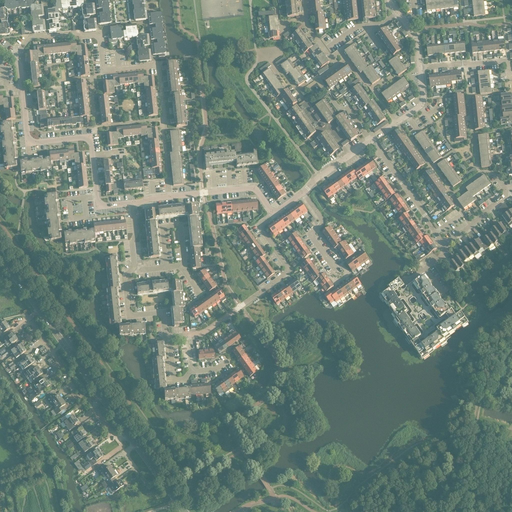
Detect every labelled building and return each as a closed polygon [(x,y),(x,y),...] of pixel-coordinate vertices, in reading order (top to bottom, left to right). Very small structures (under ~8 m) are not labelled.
[(18,9),(18,2),(15,3),(15,0),(9,0),(11,10),(18,9)] [(26,9),(25,0),(19,0),(20,2),(18,2),(18,9),(26,9)] [(60,0),(62,9),(63,10),(66,9),(67,8),(70,8),(69,2),(67,2),(66,0),(60,0)] [(69,2),(70,8),(72,8),(73,9),(77,8),(76,0),(70,0),(71,2),(69,2)] [(108,0),(95,0),(96,10),(102,10),(103,14),(97,15),(98,26),(110,24),(111,23),(110,20),(110,19),(110,18),(110,15),(109,14),(108,9),(109,8),(109,4),(108,4),(109,3),(108,0)] [(131,0),(132,1),(132,2),(132,6),(133,6),(134,11),(133,12),(133,16),(134,16),(134,17),(134,21),(135,22),(147,20),(146,10),(144,10),(144,5),(145,5),(144,0),(131,0)] [(358,20),(356,4),(355,0),(345,0),(347,10),(348,21),(358,20)] [(374,2),(373,0),(362,0),(363,3),(364,19),(371,19),(375,18),(374,2)] [(116,19),(128,17),(127,3),(122,3),(121,1),(119,2),(119,4),(114,4),(116,19)] [(298,16),(297,5),(286,7),(288,18),(296,17),(296,19),(300,19),(300,16),(298,16)] [(95,10),(82,12),(82,16),(83,17),(83,19),(90,19),(89,16),(95,16),(95,10)] [(31,20),(38,19),(38,17),(44,16),(43,11),(30,12),(31,20)] [(155,27),(162,26),(161,26),(161,24),(162,23),(162,19),(161,19),(161,18),(161,14),(160,13),(148,15),(149,25),(155,25),(155,27)] [(58,14),(45,16),(46,21),(52,20),(52,23),(58,22),(58,20),(59,19),(59,15),(58,14)] [(0,20),(1,21),(1,23),(8,22),(7,15),(0,15),(0,20)] [(32,27),(45,26),(44,21),(39,21),(38,19),(31,20),(32,27)] [(90,19),(83,19),(84,21),(83,23),(83,26),(84,27),(96,26),(96,20),(90,21),(90,19)] [(58,22),(52,23),(53,25),(47,26),(47,31),(59,30),(60,29),(60,25),(59,24),(58,22)] [(126,32),(123,32),(124,38),(126,38),(127,39),(131,38),(132,37),(130,25),(125,26),(126,32)] [(121,26),(115,27),(116,39),(117,40),(121,39),(122,38),(124,38),(123,32),(121,32),(121,26)] [(162,26),(155,27),(156,29),(150,30),(151,40),(157,40),(157,42),(163,41),(163,39),(164,38),(163,34),(162,34),(163,33),(163,29),(162,29),(161,26),(162,26)] [(117,42),(116,39),(115,27),(110,27),(111,35),(108,35),(109,43),(110,44),(116,43),(117,42)] [(381,38),(389,32),(386,28),(378,34),(379,36),(381,38)] [(298,44),(306,38),(300,29),(291,36),(298,44)] [(393,37),(389,32),(381,38),(384,43),(393,37)] [(384,43),(387,47),(396,41),(393,37),(384,43)] [(304,54),(308,51),(313,47),(306,38),(298,44),(304,54)] [(138,47),(138,49),(144,49),(144,46),(150,46),(149,40),(137,42),(136,42),(137,46),(138,47)] [(152,56),(158,55),(161,55),(162,57),(165,57),(164,54),(165,53),(165,50),(164,49),(165,48),(164,45),(163,44),(163,42),(163,41),(157,42),(157,44),(151,45),(152,56)] [(399,45),(396,41),(387,47),(390,52),(399,45)] [(77,53),(77,59),(88,58),(86,46),(76,47),(76,43),(70,44),(71,54),(77,53)] [(316,44),(313,47),(308,51),(311,55),(320,49),(316,44)] [(344,51),(348,56),(356,50),(353,45),(344,51)] [(399,45),(390,52),(394,56),(402,50),(399,45)] [(27,52),(28,64),(39,63),(38,57),(44,57),(43,46),(37,47),(37,51),(27,52)] [(138,56),(139,57),(151,56),(150,50),(144,51),(144,49),(138,49),(138,52),(137,53),(138,56)] [(323,53),(320,49),(311,55),(314,59),(323,53)] [(348,56),(351,60),(359,54),(356,50),(348,56)] [(317,64),(326,58),(323,53),(314,59),(317,64)] [(351,60),(354,65),(362,59),(359,54),(351,60)] [(392,67),(400,61),(397,57),(389,63),(392,67)] [(329,62),(326,58),(317,64),(321,68),(329,62)] [(354,65),(357,69),(366,63),(362,59),(354,65)] [(284,70),(293,64),(289,60),(281,66),(284,70)] [(404,66),(400,61),(392,67),(395,72),(404,66)] [(170,95),(173,95),(181,94),(177,62),(167,63),(170,95)] [(360,74),(363,72),(369,67),(366,63),(357,69),(360,74)] [(287,75),(289,73),(296,69),(293,64),(284,70),(287,75)] [(341,67),(347,76),(352,72),(346,64),(341,67)] [(371,66),(369,67),(363,72),(366,76),(374,70),(371,66)] [(404,66),(395,72),(398,76),(407,70),(404,66)] [(289,73),(292,78),(301,72),(298,67),(296,69),(289,73)] [(347,76),(341,67),(337,70),(343,79),(347,76)] [(264,80),(273,73),(270,69),(261,75),(264,80)] [(343,79),(337,70),(333,73),(339,82),(343,79)] [(377,74),(374,70),(366,76),(369,81),(377,74)] [(304,76),(301,72),(292,78),(295,82),(304,76)] [(273,73),(264,80),(267,84),(276,78),(273,73)] [(339,82),(333,73),(328,77),(334,85),(339,82)] [(143,84),(144,90),(154,89),(153,77),(143,78),(143,74),(136,74),(138,85),(143,84)] [(377,74),(369,81),(372,85),(381,79),(377,74)] [(114,87),(120,87),(119,76),(112,77),(113,81),(103,82),(104,94),(115,93),(114,87)] [(307,81),(304,76),(295,82),(299,87),(307,81)] [(324,80),(329,86),(330,88),(334,85),(328,77),(324,80)] [(271,88),(279,82),(276,78),(267,84),(271,88)] [(404,78),(399,82),(405,90),(410,87),(404,78)] [(274,93),(282,87),(279,82),(271,88),(274,93)] [(401,93),(405,90),(399,82),(395,85),(401,93)] [(362,109),(364,108),(371,103),(358,85),(349,91),(362,109)] [(397,96),(401,93),(395,85),(390,88),(397,96)] [(285,91),(282,87),(274,93),(277,97),(279,96),(285,91)] [(392,100),(397,96),(390,88),(386,91),(392,100)] [(282,100),(291,94),(287,90),(285,91),(279,96),(282,100)] [(388,103),(392,100),(386,91),(382,94),(388,103)] [(173,95),(176,128),(187,127),(183,94),(181,94),(173,95)] [(285,105),(294,98),(291,94),(282,100),(285,105)] [(4,112),(5,112),(5,111),(14,110),(13,98),(3,99),(2,95),(0,95),(0,106),(3,106),(4,112)] [(294,98),(285,105),(288,109),(297,103),(294,98)] [(362,134),(355,125),(346,112),(339,117),(326,99),(313,109),(306,100),(286,114),(305,141),(312,136),(328,158),(351,142),(362,134)] [(373,102),(371,103),(364,108),(377,126),(385,120),(373,102)] [(40,115),(41,120),(47,119),(46,110),(38,111),(39,115),(40,115)] [(80,123),(80,117),(71,118),(72,125),(76,125),(76,124),(80,123)] [(511,127),(510,124),(509,124),(508,118),(501,119),(500,119),(501,125),(508,124),(508,127),(511,127)] [(2,135),(3,139),(13,138),(13,133),(11,133),(11,130),(9,130),(9,128),(12,127),(12,123),(1,124),(2,128),(0,128),(0,129),(1,135),(2,135)] [(140,126),(131,127),(132,136),(141,135),(141,137),(140,126)] [(146,126),(140,126),(141,137),(147,136),(148,142),(149,142),(158,141),(157,129),(150,129),(147,130),(146,126)] [(117,139),(123,139),(122,128),(116,129),(116,133),(113,133),(106,134),(108,146),(111,146),(118,145),(117,139)] [(389,136),(393,141),(401,135),(398,130),(389,136)] [(414,137),(418,142),(426,136),(423,131),(414,137)] [(466,138),(466,132),(455,134),(456,139),(454,139),(455,143),(464,142),(464,138),(466,138)] [(393,141),(396,145),(404,139),(401,135),(393,141)] [(426,136),(418,142),(421,146),(429,140),(426,136)] [(13,138),(3,139),(3,143),(1,143),(2,150),(4,149),(4,154),(15,153),(14,148),(13,148),(12,145),(11,145),(11,143),(14,142),(13,138)] [(407,144),(404,139),(396,145),(399,150),(407,144)] [(421,146),(424,151),(433,145),(429,140),(421,146)] [(410,148),(407,144),(399,150),(402,154),(404,153),(411,148),(410,148)] [(427,155),(436,149),(433,145),(424,151),(427,155)] [(412,146),(410,148),(411,148),(404,153),(407,157),(416,151),(412,146)] [(439,153),(436,149),(427,155),(430,159),(439,153)] [(75,167),(76,167),(76,166),(85,165),(84,153),(74,154),(73,150),(67,151),(68,160),(68,161),(74,161),(75,167)] [(236,158),(235,158),(236,162),(236,167),(242,166),(247,166),(252,165),(257,165),(256,155),(255,150),(253,150),(253,156),(251,156),(246,156),(241,157),(236,158)] [(419,155),(416,151),(407,157),(410,161),(419,155)] [(207,155),(204,156),(205,161),(205,162),(205,165),(206,170),(209,170),(208,167),(211,167),(211,164),(215,164),(221,163),(226,163),(231,162),(236,162),(235,158),(236,158),(235,153),(235,152),(230,153),(225,153),(220,154),(214,155),(209,155),(207,155)] [(15,157),(15,153),(4,154),(5,158),(3,158),(4,165),(6,164),(6,169),(12,168),(13,171),(17,171),(16,163),(14,163),(14,160),(13,160),(12,158),(15,157)] [(442,158),(439,153),(430,159),(434,164),(442,158)] [(422,160),(419,155),(410,161),(413,166),(422,160)] [(39,160),(35,161),(36,171),(40,171),(40,172),(47,172),(46,170),(51,169),(50,162),(50,159),(45,159),(45,161),(42,162),(42,163),(40,163),(39,160)] [(437,165),(440,170),(449,164),(446,159),(437,165)] [(367,161),(366,162),(372,171),(377,168),(371,160),(368,162),(367,161)] [(413,166),(417,170),(418,169),(425,164),(422,160),(413,166)] [(32,172),(36,171),(35,161),(30,161),(30,163),(27,163),(27,165),(25,165),(24,162),(20,162),(21,173),(25,172),(25,174),(32,173),(32,172)] [(365,164),(362,166),(368,174),(372,171),(366,162),(364,163),(365,164)] [(440,170),(444,174),(452,168),(449,164),(440,170)] [(259,175),(268,169),(265,165),(259,169),(256,171),(257,173),(258,172),(259,175)] [(359,167),(358,168),(364,177),(368,174),(362,166),(360,168),(359,167)] [(152,175),(152,168),(143,169),(143,177),(148,176),(148,175),(152,175)] [(356,170),(354,172),(358,178),(360,180),(364,177),(358,168),(356,169),(356,170)] [(455,173),(452,168),(444,174),(447,179),(455,173)] [(475,168),(466,174),(468,177),(477,171),(475,168)] [(260,178),(262,180),(271,173),(268,169),(259,175),(261,177),(260,178)] [(349,170),(347,171),(354,180),(358,178),(354,172),(352,169),(350,171),(349,170)] [(422,175),(426,180),(434,174),(431,169),(422,175)] [(346,173),(344,175),(350,183),(354,180),(347,171),(346,173)] [(271,173),(262,180),(263,181),(264,181),(265,183),(274,177),(271,173)] [(458,177),(455,173),(447,179),(450,183),(458,177)] [(426,180),(429,184),(437,178),(434,174),(426,180)] [(483,177),(480,178),(487,187),(491,185),(484,175),(484,176),(483,174),(481,175),(483,177)] [(341,176),(339,177),(345,187),(350,183),(344,175),(341,177),(341,176)] [(266,186),(268,188),(277,181),(274,177),(265,183),(267,186),(266,186)] [(338,179),(335,181),(341,189),(345,187),(339,177),(337,179),(338,179)] [(458,177),(450,183),(453,188),(462,181),(458,177)] [(374,183),(378,188),(387,181),(386,180),(385,180),(383,178),(374,183)] [(440,183),(437,178),(429,184),(432,189),(440,183)] [(477,178),(475,179),(483,190),(487,187),(480,178),(478,180),(477,178)] [(480,193),(483,190),(475,179),(474,180),(475,182),(473,183),(480,193)] [(270,189),(271,191),(280,186),(277,181),(268,188),(269,190),(270,189)] [(332,182),(331,183),(337,192),(341,189),(335,181),(333,183),(332,182)] [(378,188),(381,192),(389,186),(387,184),(388,183),(387,181),(378,188)] [(122,183),(115,184),(115,190),(116,195),(118,194),(117,190),(120,190),(120,191),(124,191),(124,183),(122,183)] [(330,185),(327,187),(333,195),(337,192),(331,183),(329,185),(330,185)] [(444,187),(440,183),(432,189),(435,193),(444,187)] [(476,195),(480,193),(473,183),(471,185),(469,183),(468,184),(476,195)] [(115,184),(113,184),(113,185),(105,185),(106,193),(111,192),(111,191),(115,190),(115,184)] [(472,198),(473,198),(476,195),(468,184),(467,185),(468,187),(466,189),(468,192),(472,198)] [(272,195),(273,196),(283,190),(280,186),(271,191),(273,194),(272,195)] [(381,192),(384,196),(393,190),(391,188),(389,186),(381,192)] [(329,199),(333,195),(327,187),(325,189),(324,188),(322,189),(329,199)] [(435,193),(438,197),(438,198),(445,193),(447,192),(444,187),(435,193)] [(286,194),(283,190),(273,196),(275,198),(276,197),(277,200),(286,194)] [(394,191),(393,190),(384,196),(387,200),(395,194),(393,192),(394,191)] [(465,192),(463,193),(471,204),(475,201),(473,198),(472,198),(468,192),(466,194),(465,192)] [(436,199),(439,203),(448,197),(445,193),(438,198),(438,197),(436,199)] [(461,197),(468,207),(471,204),(463,193),(462,194),(463,196),(461,197)] [(47,211),(57,210),(57,205),(55,205),(55,202),(53,202),(53,200),(56,200),(56,195),(45,196),(46,200),(44,200),(45,207),(47,207),(47,211)] [(392,205),(401,198),(400,197),(399,197),(397,195),(389,201),(392,205)] [(451,202),(448,197),(439,203),(442,208),(451,202)] [(464,209),(468,207),(461,197),(459,199),(457,197),(456,198),(457,200),(464,209)] [(392,205),(395,209),(403,203),(402,201),(403,200),(401,198),(392,205)] [(454,206),(451,202),(442,208),(446,212),(452,207),(454,206)] [(398,213),(407,207),(406,205),(405,206),(403,203),(395,209),(398,213)] [(298,205),(297,206),(303,215),(308,212),(302,204),(299,205),(298,205)] [(511,219),(511,209),(511,210),(509,211),(508,210),(508,209),(505,204),(502,206),(511,219)] [(187,210),(184,210),(183,206),(158,209),(158,213),(155,213),(156,218),(187,215),(187,210)] [(192,248),(199,248),(201,247),(198,217),(198,216),(197,206),(188,207),(192,248)] [(297,206),(295,207),(296,208),(293,210),(299,218),(303,215),(297,206)] [(509,226),(511,224),(511,219),(502,206),(499,208),(502,213),(503,213),(505,215),(502,217),(504,220),(505,221),(508,225),(509,226)] [(398,213),(401,217),(407,213),(407,214),(410,212),(408,209),(408,208),(407,207),(398,213)] [(48,222),(49,226),(59,225),(59,220),(57,220),(56,217),(55,217),(55,215),(58,214),(57,210),(47,211),(47,215),(46,215),(46,222),(48,222)] [(295,221),(299,218),(293,210),(291,211),(290,211),(288,212),(295,221)] [(159,257),(155,221),(154,211),(144,212),(145,223),(146,222),(150,258),(159,257)] [(291,224),(295,221),(288,212),(287,213),(287,214),(285,216),(291,224)] [(401,217),(398,219),(401,223),(411,217),(409,215),(408,216),(407,214),(407,213),(401,217)] [(287,227),(291,224),(285,216),(282,217),(282,216),(280,218),(287,227)] [(401,223),(404,228),(413,222),(411,219),(412,219),(411,217),(401,223)] [(283,230),(287,227),(280,218),(279,219),(279,220),(277,222),(283,230)] [(278,233),(283,230),(277,222),(274,223),(274,222),(272,224),(278,233)] [(413,222),(404,228),(407,232),(417,225),(415,224),(413,222)] [(501,223),(496,226),(502,235),(507,231),(501,223)] [(274,236),(278,233),(272,224),(270,225),(271,226),(268,228),(274,236)] [(50,241),(56,240),(61,240),(60,235),(58,235),(58,232),(57,232),(56,230),(60,229),(59,225),(49,226),(49,230),(47,230),(48,234),(48,237),(50,236),(50,241)] [(236,231),(239,236),(247,230),(245,228),(246,227),(245,225),(236,231)] [(407,232),(410,236),(419,230),(417,228),(418,227),(417,225),(407,232)] [(323,236),(324,237),(334,231),(330,226),(322,232),(324,235),(323,236)] [(490,230),(492,232),(497,238),(502,235),(496,226),(490,230)] [(95,241),(94,233),(94,230),(89,231),(89,233),(86,233),(86,234),(84,235),(83,231),(79,232),(80,242),(84,242),(84,244),(91,243),(91,241),(95,241)] [(249,233),(247,230),(239,236),(242,240),(251,234),(250,232),(249,233)] [(419,230),(410,236),(413,240),(423,234),(421,232),(420,232),(419,230)] [(334,231),(324,237),(326,239),(326,238),(328,241),(336,235),(334,231)] [(76,243),(80,242),(79,232),(74,232),(74,234),(71,235),(71,236),(69,236),(69,233),(64,234),(65,244),(69,244),(69,245),(76,245),(76,243)] [(492,232),(488,236),(494,244),(499,241),(497,238),(492,232)] [(287,239),(290,244),(299,238),(297,235),(298,235),(296,233),(287,239)] [(252,235),(251,234),(242,240),(245,244),(253,238),(251,236),(252,235)] [(417,244),(419,243),(419,242),(425,238),(424,238),(423,236),(424,235),(423,234),(413,240),(417,244)] [(329,244),(330,246),(339,239),(336,235),(328,241),(330,243),(329,244)] [(419,242),(419,243),(422,246),(431,240),(430,238),(429,239),(427,236),(424,238),(425,238),(419,242)] [(488,236),(481,241),(487,249),(494,244),(488,236)] [(255,241),(253,238),(245,244),(248,248),(257,242),(255,240),(255,241)] [(290,244),(293,248),(303,241),(301,240),(300,240),(299,238),(290,244)] [(334,249),(337,247),(342,243),(339,239),(330,246),(332,247),(334,249)] [(477,239),(472,243),(478,252),(483,248),(485,251),(487,249),(481,241),(479,242),(477,239)] [(422,246),(425,251),(433,245),(431,242),(432,242),(431,240),(422,246)] [(293,248),(296,252),(305,246),(303,244),(304,243),(303,241),(293,248)] [(338,250),(339,252),(348,245),(345,241),(342,243),(337,247),(339,250),(338,250)] [(258,244),(257,242),(248,248),(251,252),(259,247),(257,244),(258,244)] [(467,247),(473,255),(475,257),(480,254),(478,252),(472,243),(467,247)] [(341,253),(343,255),(351,250),(348,245),(339,252),(340,254),(341,253)] [(435,247),(433,245),(425,251),(428,255),(437,248),(436,247),(435,247)] [(299,256),(308,250),(307,248),(306,248),(305,246),(296,252),(299,256)] [(261,249),(259,247),(251,252),(254,256),(263,250),(261,249)] [(467,247),(462,250),(468,259),(473,255),(467,247)] [(264,252),(263,250),(254,256),(257,260),(257,261),(262,257),(265,255),(263,253),(264,252)] [(310,251),(308,250),(299,256),(302,260),(311,255),(309,252),(310,251)] [(354,254),(351,250),(343,255),(345,258),(344,258),(345,260),(354,254)] [(457,254),(459,256),(464,262),(468,259),(462,250),(457,254)] [(360,253),(358,254),(365,263),(369,260),(363,252),(361,253),(360,253)] [(357,256),(355,258),(361,266),(365,263),(358,254),(357,255),(357,256)] [(106,259),(110,289),(116,289),(118,289),(115,255),(110,256),(110,258),(106,259)] [(459,256),(454,260),(460,268),(465,264),(464,262),(459,256)] [(264,260),(262,257),(257,261),(257,260),(254,262),(258,267),(266,261),(265,259),(264,260)] [(352,259),(350,260),(357,269),(361,266),(355,258),(352,259)] [(301,266),(304,270),(313,263),(312,262),(311,262),(309,260),(301,266)] [(352,272),(357,269),(350,260),(348,261),(349,262),(346,264),(351,271),(352,272)] [(455,272),(460,268),(454,260),(449,263),(455,272)] [(267,262),(266,261),(258,267),(261,271),(268,265),(266,263),(267,262)] [(314,265),(313,263),(304,270),(307,274),(315,268),(314,266),(314,265)] [(270,268),(268,265),(261,271),(263,275),(272,269),(271,267),(270,268)] [(317,271),(315,268),(307,274),(310,278),(319,272),(318,270),(317,271)] [(198,278),(199,280),(208,274),(204,269),(197,275),(199,277),(198,278)] [(273,270),(272,269),(263,275),(267,279),(274,274),(272,271),(273,270)] [(320,273),(319,272),(310,278),(313,283),(317,280),(316,280),(321,276),(319,274),(320,273)] [(325,273),(321,276),(316,280),(317,280),(319,284),(328,278),(326,276),(327,275),(325,273)] [(203,283),(211,278),(208,274),(199,280),(200,281),(201,281),(203,283)] [(352,277),(350,279),(357,288),(361,285),(355,276),(353,278),(352,277)] [(414,283),(427,301),(436,294),(423,276),(414,283)] [(205,288),(214,282),(211,278),(203,283),(205,286),(204,286),(205,288)] [(329,281),(328,278),(319,284),(322,288),(331,282),(330,280),(329,281)] [(293,280),(291,281),(298,290),(302,287),(296,279),(294,281),(293,280)] [(349,281),(347,282),(353,291),(357,288),(350,279),(349,280),(349,281)] [(389,287),(390,289),(393,292),(403,285),(399,280),(399,279),(389,287)] [(294,293),(298,290),(291,281),(290,282),(290,283),(288,285),(294,293)] [(167,282),(136,286),(137,294),(171,291),(170,286),(168,286),(167,282)] [(182,292),(181,282),(171,283),(174,308),(172,309),(174,327),(179,327),(179,324),(182,323),(181,308),(183,308),(181,293),(182,293),(182,292)] [(214,282),(205,288),(206,290),(207,289),(209,292),(217,286),(214,282)] [(333,283),(331,282),(322,288),(325,293),(334,287),(332,284),(333,283)] [(344,283),(342,284),(349,294),(353,291),(347,282),(344,284),(344,283)] [(341,287),(338,288),(344,297),(349,294),(342,284),(340,286),(341,287)] [(290,296),(294,293),(288,285),(285,287),(285,286),(283,287),(290,296)] [(285,299),(290,296),(283,287),(281,288),(282,289),(280,291),(285,299)] [(335,289),(334,290),(340,300),(344,297),(338,288),(336,290),(335,289)] [(120,327),(116,289),(110,289),(107,290),(111,326),(115,325),(115,328),(118,327),(119,337),(130,335),(145,333),(144,324),(120,327)] [(214,292),(220,300),(224,297),(220,291),(219,289),(216,291),(216,290),(214,292)] [(393,292),(390,289),(388,291),(380,296),(384,302),(385,301),(387,304),(391,310),(392,310),(394,313),(393,314),(396,319),(405,313),(407,312),(393,292)] [(333,293),(330,294),(335,301),(336,303),(340,300),(334,290),(332,292),(333,293)] [(281,302),(285,299),(280,291),(277,293),(276,292),(275,293),(281,302)] [(213,294),(210,296),(216,303),(220,300),(214,292),(212,293),(213,294)] [(331,304),(335,301),(330,294),(329,292),(327,294),(326,294),(324,295),(331,304)] [(277,305),(281,302),(275,293),(273,294),(274,295),(271,297),(272,298),(275,303),(277,305)] [(449,312),(436,294),(427,301),(439,319),(446,315),(449,312)] [(216,303),(210,296),(208,297),(207,296),(206,298),(212,306),(216,303)] [(205,300),(202,301),(207,309),(212,306),(206,298),(204,299),(205,300)] [(207,309),(202,301),(200,303),(199,302),(197,304),(203,312),(207,309)] [(196,306),(194,307),(199,315),(203,312),(197,304),(196,305),(196,306)] [(195,318),(199,315),(194,307),(191,309),(191,308),(189,310),(195,318)] [(446,315),(450,320),(455,316),(451,311),(449,312),(446,315)] [(405,313),(396,319),(394,321),(398,326),(399,325),(401,328),(401,329),(405,335),(408,338),(406,339),(410,344),(412,343),(417,339),(421,336),(405,314),(405,313)] [(445,340),(450,336),(449,335),(452,333),(458,329),(458,328),(461,326),(462,327),(465,325),(468,323),(460,313),(455,316),(450,320),(437,329),(438,331),(445,340)] [(7,325),(0,330),(0,335),(10,329),(7,325)] [(229,332),(230,334),(236,342),(238,340),(239,341),(241,340),(233,329),(229,332)] [(447,342),(445,340),(438,331),(439,332),(421,344),(416,348),(423,359),(429,355),(428,354),(431,352),(437,348),(437,347),(440,345),(441,346),(447,342)] [(5,344),(15,336),(13,333),(4,339),(5,341),(1,344),(3,346),(5,344)] [(236,342),(230,334),(226,337),(232,346),(234,345),(233,344),(236,342)] [(8,347),(17,341),(18,340),(15,336),(5,344),(8,347)] [(226,337),(222,340),(227,348),(230,346),(231,347),(232,346),(226,337)] [(421,344),(417,339),(412,343),(416,348),(421,344)] [(190,397),(190,396),(189,389),(165,391),(162,358),(164,358),(162,342),(157,343),(157,340),(151,341),(151,344),(154,343),(155,359),(153,359),(156,390),(160,389),(161,392),(164,392),(165,401),(175,400),(175,399),(190,397)] [(222,340),(218,343),(224,352),(226,351),(225,350),(227,348),(222,340)] [(222,353),(224,352),(218,343),(214,346),(219,354),(222,352),(222,353)] [(11,351),(13,355),(24,348),(21,344),(11,351)] [(233,355),(234,357),(242,351),(239,346),(232,352),(234,354),(233,355)] [(24,348),(13,355),(16,359),(26,351),(24,348)] [(238,360),(245,355),(242,351),(234,357),(235,358),(236,358),(238,360)] [(20,365),(21,366),(32,359),(29,355),(22,360),(23,362),(20,365)] [(240,365),(248,359),(245,355),(238,360),(240,363),(239,363),(240,365)] [(32,359),(21,366),(24,370),(34,363),(32,359)] [(244,368),(251,363),(248,359),(240,365),(241,366),(242,366),(244,368)] [(246,373),(254,367),(251,363),(244,368),(245,371),(246,373)] [(30,378),(39,371),(40,370),(37,367),(33,370),(32,368),(26,373),(30,378)] [(254,367),(246,373),(247,375),(248,374),(250,377),(257,371),(254,367)] [(235,370),(233,372),(239,380),(244,377),(238,369),(236,371),(235,370)] [(40,370),(39,371),(30,378),(33,382),(36,379),(42,374),(40,370)] [(241,382),(239,380),(233,372),(232,373),(232,374),(230,375),(235,383),(237,385),(241,382)] [(227,376),(225,378),(231,386),(235,383),(230,375),(227,377),(227,376)] [(38,389),(47,382),(48,381),(45,378),(40,382),(39,381),(34,384),(38,389)] [(224,380),(221,381),(228,391),(232,388),(231,386),(225,378),(223,379),(224,380)] [(48,381),(47,382),(38,389),(39,391),(42,388),(44,390),(51,385),(48,381)] [(228,391),(221,381),(219,383),(218,382),(217,383),(223,392),(224,394),(228,391)] [(218,395),(223,392),(217,383),(215,385),(216,386),(213,388),(215,390),(218,395)] [(62,400),(59,395),(56,397),(54,394),(46,400),(51,408),(54,406),(62,400)] [(62,400),(54,406),(56,408),(53,410),(57,415),(63,411),(65,409),(63,407),(65,405),(62,400)] [(66,427),(75,419),(76,419),(73,416),(67,420),(66,420),(63,422),(66,427)] [(74,426),(77,424),(78,423),(76,419),(75,419),(66,427),(69,431),(75,427),(74,426)] [(74,431),(71,433),(71,434),(73,436),(74,438),(84,431),(81,427),(75,432),(74,431)] [(84,431),(74,438),(78,443),(85,439),(83,437),(87,434),(84,431)] [(79,445),(77,446),(80,450),(82,449),(92,442),(89,438),(85,441),(84,440),(78,444),(79,445)] [(74,446),(72,444),(70,441),(65,444),(69,449),(74,446)] [(92,442),(82,449),(85,453),(95,445),(92,442)] [(92,452),(87,456),(89,459),(90,460),(100,453),(98,449),(93,453),(92,452)] [(86,463),(83,466),(86,471),(93,465),(93,464),(103,457),(100,453),(90,460),(86,463)] [(105,465),(103,467),(97,471),(101,476),(103,474),(105,477),(113,471),(110,466),(107,468),(105,465)] [(113,471),(105,477),(107,479),(104,481),(108,486),(113,482),(116,480),(114,478),(116,476),(113,471)] [(116,480),(113,482),(108,486),(111,491),(114,489),(116,492),(124,486),(120,481),(118,483),(116,480)]
